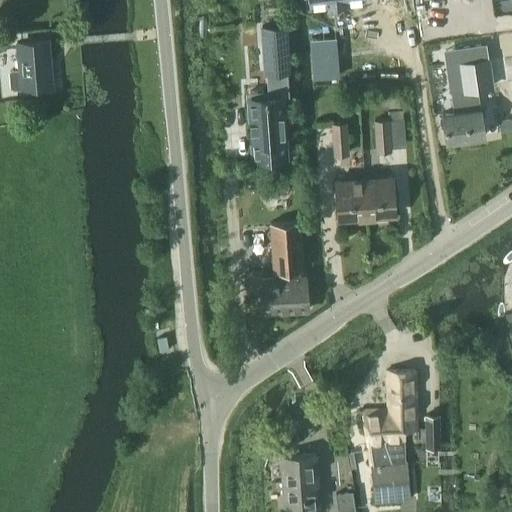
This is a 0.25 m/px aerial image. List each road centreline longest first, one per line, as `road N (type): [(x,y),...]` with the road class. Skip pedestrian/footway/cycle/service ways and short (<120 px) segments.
road 1 (residential): [(209,409),(194,351),(161,0)]
road 2 (residential): [(209,409),(511,206)]
